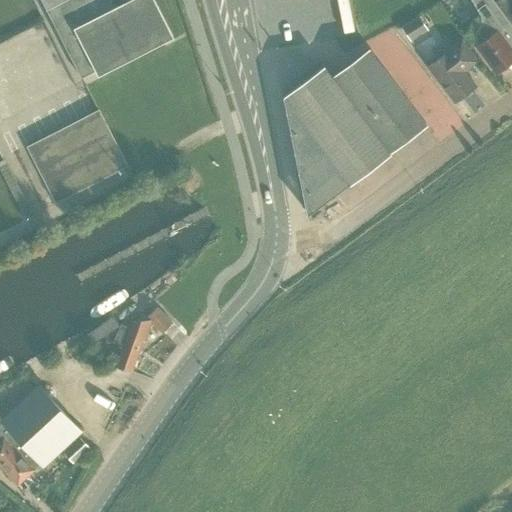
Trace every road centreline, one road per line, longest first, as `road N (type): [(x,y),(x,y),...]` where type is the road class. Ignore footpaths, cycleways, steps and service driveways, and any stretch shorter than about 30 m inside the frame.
road 1 (secondary): [(88,511),(172,390),(260,285),(275,235)]
road 2 (unclassified): [(275,235),(338,228),(511,101)]
road 3 (secondary): [(275,235),(271,184),(223,0)]
